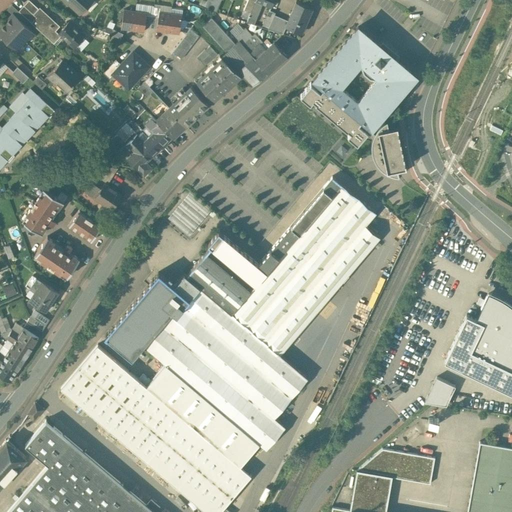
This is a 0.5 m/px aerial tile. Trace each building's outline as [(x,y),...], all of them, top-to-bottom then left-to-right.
[(38,8),(29,0),(28,0),(24,5),(33,14),(38,8)] [(72,0),(70,2),(69,2),(68,3),(79,13),(91,0),(72,0)] [(218,3),(211,0),(210,0),(207,8),(215,11),(218,3)] [(255,1),(252,0),(247,0),(243,10),(250,13),(255,1)] [(250,13),(247,21),(253,23),(261,4),(255,1),(250,13)] [(312,9),(296,2),(288,21),(286,26),(302,33),(312,9)] [(33,14),(24,5),(19,11),(23,15),(31,22),(36,17),(33,14)] [(60,26),(40,7),(38,8),(33,14),(36,17),(31,22),(53,43),(61,35),(59,32),(59,33),(56,30),(60,26)] [(135,11),(124,9),(121,28),(132,29),(135,11)] [(147,13),(135,11),(132,29),(144,31),(147,13)] [(170,13),(159,11),(156,30),(168,31),(170,13)] [(268,11),(262,27),(269,29),(274,15),(275,13),(268,11)] [(182,15),(170,13),(168,31),(179,33),(182,15)] [(15,15),(7,24),(24,40),(32,31),(19,19),(15,15)] [(288,21),(274,15),(269,29),(274,31),(283,34),(286,26),(288,21)] [(232,40),(211,18),(203,26),(223,48),(232,40)] [(84,35),(69,22),(59,32),(61,35),(68,40),(67,41),(73,47),(84,35)] [(24,40),(7,24),(0,31),(0,34),(3,37),(16,49),(24,40)] [(415,75),(358,26),(313,79),(322,87),(320,90),(311,82),(300,94),(310,103),(313,99),(316,101),(315,102),(347,129),(348,128),(351,131),(347,134),(357,143),(368,130),(358,122),(361,120),(370,128),(415,75)] [(252,35),(245,28),(236,36),(242,43),(242,44),(255,58),(265,49),(260,44),(263,41),(255,33),(252,35)] [(190,29),(173,52),(182,59),(199,35),(190,29)] [(242,44),(238,40),(235,43),(232,40),(223,48),(226,51),(222,55),(227,62),(240,74),(252,86),(268,72),(255,58),(242,44)] [(265,49),(255,58),(268,72),(286,55),(274,41),(265,49)] [(210,46),(205,50),(205,49),(197,57),(205,66),(217,54),(210,46)] [(127,89),(149,66),(132,50),(120,64),(111,73),(112,74),(127,89)] [(227,62),(219,55),(194,79),(214,99),(240,74),(227,62)] [(151,74),(163,62),(158,57),(146,70),(151,74)] [(111,73),(120,64),(115,59),(103,72),(109,77),(112,74),(111,73)] [(79,76),(62,60),(47,76),(55,83),(57,81),(66,89),(64,92),(79,76)] [(29,77),(17,67),(11,73),(23,83),(29,77)] [(46,84),(38,76),(33,81),(42,89),(46,84)] [(144,81),(138,88),(147,97),(153,91),(144,81)] [(116,104),(93,87),(87,95),(110,112),(116,104)] [(191,87),(169,108),(185,125),(194,116),(195,116),(194,115),(197,112),(198,113),(199,113),(198,112),(208,104),(191,87)] [(0,153),(9,162),(14,156),(12,154),(48,116),(50,117),(55,111),(30,89),(25,95),(29,98),(1,128),(0,127),(0,153)] [(127,104),(123,109),(132,116),(136,112),(127,104)] [(10,107),(0,117),(0,123),(2,125),(15,111),(10,107)] [(169,108),(155,120),(172,137),(185,125),(169,108)] [(152,117),(145,124),(153,133),(161,126),(155,120),(152,117)] [(370,128),(361,120),(358,122),(368,130),(373,135),(375,132),(370,128)] [(387,120),(383,122),(382,124),(380,125),(378,128),(375,131),(375,132),(373,135),(373,137),(372,138),(372,140),(372,142),(371,143),(371,146),(371,149),(372,151),(372,153),(373,155),(374,159),(376,162),(378,164),(379,166),(382,168),(383,170),(385,171),(387,172),(390,173),(393,174),(397,175),(399,175),(397,168),(406,166),(397,125),(388,127),(387,120)] [(134,132),(126,124),(121,129),(128,137),(134,132)] [(153,133),(149,136),(161,148),(162,149),(168,144),(166,142),(172,137),(161,126),(153,133)] [(143,142),(137,135),(131,140),(138,147),(143,142)] [(161,148),(149,136),(143,142),(138,147),(149,159),(161,148)] [(131,140),(126,145),(133,152),(138,147),(131,140)] [(133,152),(127,158),(138,170),(138,169),(144,175),(151,168),(145,162),(149,159),(138,147),(133,152)] [(98,168),(83,169),(83,171),(94,178),(94,177),(103,183),(103,182),(107,185),(117,168),(112,167),(98,168)] [(343,183),(335,176),(259,266),(267,273),(343,183)] [(103,183),(94,177),(94,178),(89,185),(98,191),(103,183)] [(107,185),(103,182),(103,183),(98,191),(94,197),(102,203),(99,208),(107,214),(111,208),(111,209),(121,194),(107,185)] [(361,197),(343,183),(267,273),(255,287),(233,314),(250,328),(361,197)] [(64,201),(43,188),(43,189),(46,191),(42,196),(39,194),(35,200),(33,198),(27,206),(30,208),(26,214),(29,216),(26,221),(25,221),(24,222),(42,234),(42,233),(42,232),(48,223),(53,226),(56,221),(52,218),(63,202),(64,201)] [(167,218),(188,236),(209,211),(188,193),(167,218)] [(266,343),(377,211),(361,197),(250,328),(266,343)] [(100,225),(80,211),(80,210),(79,209),(69,225),(70,226),(70,225),(91,239),(90,240),(91,240),(102,225),(101,224),(100,225)] [(280,354),(381,236),(367,224),(266,343),(280,354)] [(259,266),(219,233),(207,247),(210,249),(255,287),(267,273),(259,266)] [(64,248),(48,237),(48,236),(47,236),(35,253),(36,254),(37,253),(42,257),(40,260),(46,264),(44,267),(52,272),(54,269),(60,273),(62,270),(67,274),(67,275),(68,276),(80,258),(79,257),(78,257),(69,251),(72,247),(67,243),(64,248)] [(10,245),(4,247),(8,258),(14,255),(10,245)] [(255,287),(210,249),(188,276),(200,287),(233,314),(255,287)] [(58,291),(33,274),(26,285),(35,291),(29,300),(45,310),(58,291)] [(188,276),(185,275),(175,288),(190,300),(200,287),(188,276)] [(145,345),(268,448),(286,425),(276,416),(309,377),(280,354),(266,343),(250,328),(233,314),(200,287),(190,300),(175,288),(160,276),(105,339),(131,361),(145,345)] [(71,286),(62,280),(59,284),(68,290),(71,286)] [(8,297),(18,293),(13,282),(3,287),(8,297)] [(511,305),(504,299),(487,292),(475,320),(482,323),(469,351),(511,370),(511,305)] [(49,319),(35,309),(31,315),(46,324),(49,319)] [(46,324),(31,315),(27,321),(42,331),(46,324)] [(475,320),(465,315),(442,361),(511,393),(511,370),(469,351),(482,323),(475,320)] [(42,331),(27,321),(23,327),(38,337),(42,331)] [(5,327),(0,328),(0,329),(3,337),(5,339),(9,333),(6,331),(5,327)] [(38,337),(23,327),(19,334),(16,338),(31,348),(38,337)] [(19,334),(11,329),(9,333),(16,338),(19,334)] [(9,333),(5,339),(7,340),(4,345),(10,349),(16,338),(9,333)] [(31,348),(16,338),(10,349),(24,358),(31,348)] [(62,387),(207,511),(220,511),(254,475),(242,465),(260,442),(167,364),(149,385),(145,382),(148,377),(142,373),(139,377),(97,346),(62,387)] [(24,358),(10,349),(5,355),(2,360),(17,369),(24,358)] [(17,369),(2,360),(0,363),(0,373),(10,380),(17,369)] [(436,377),(424,401),(444,405),(453,385),(436,377)] [(40,412),(32,405),(27,413),(34,419),(40,412)] [(154,511),(45,420),(25,444),(48,463),(6,511),(154,511)] [(6,439),(0,445),(0,484),(25,457),(6,439)] [(382,447),(357,468),(356,468),(349,509),(332,506),(331,511),(511,511),(511,446),(479,441),(466,511),(385,511),(392,476),(430,483),(435,456),(382,447)] [(142,492),(133,485),(129,489),(138,497),(142,492)] [(160,507),(151,499),(147,504),(156,511),(160,507)]
